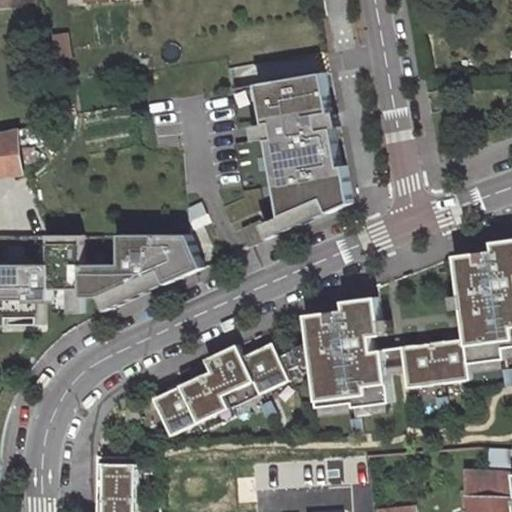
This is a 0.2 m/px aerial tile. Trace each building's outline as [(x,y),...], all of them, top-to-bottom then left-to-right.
[(0,0),(0,9),(43,5),(41,0),(0,0)] [(328,73),(262,84),(269,124),(276,123),(279,137),(271,139),(285,217),(327,199),(333,213),(355,203),(348,166),(343,167),(336,127),(342,126),(339,112),(335,113),(328,73)] [(276,123),(269,124),(256,127),(259,141),(271,139),(279,137),(276,123)] [(0,134),(0,177),(27,175),(22,130),(0,134)] [(263,220),(244,229),(252,248),(271,239),(263,220)] [(0,299),(54,299),(54,289),(72,289),(86,289),(87,297),(103,297),(108,295),(164,270),(170,284),(207,267),(192,233),(123,232),(123,261),(83,262),(83,232),(49,232),(50,262),(0,262),(0,299)] [(468,339),(404,347),(410,388),(472,380),(470,364),(508,359),(507,348),(511,347),(511,249),(457,256),(468,339)] [(86,289),(72,289),(72,313),(86,313),(87,297),(86,289)] [(345,302),(346,311),(380,307),(379,298),(345,302)] [(240,346),(208,360),(214,373),(156,400),(173,437),(201,424),(204,432),(236,417),(230,403),(259,390),(262,396),(293,381),(289,372),(313,361),(320,409),(354,404),(355,409),(392,404),(385,351),(375,352),(373,338),(383,337),(380,307),(346,311),(308,316),(311,343),(281,357),(275,344),(245,357),(240,346)] [(6,387),(0,402),(13,406),(15,400),(19,392),(6,387)] [(0,471),(2,472),(2,460),(2,452),(3,442),(5,434),(7,426),(8,421),(11,412),(13,406),(0,402),(0,471)] [(511,449),(482,447),(479,471),(511,472),(511,449)] [(134,457),(99,457),(99,466),(107,465),(107,479),(99,480),(98,511),(139,511),(140,464),(134,464),(134,457)] [(107,465),(99,466),(99,480),(107,479),(107,465)] [(511,511),(511,472),(479,471),(468,470),(473,511),(511,511)]
